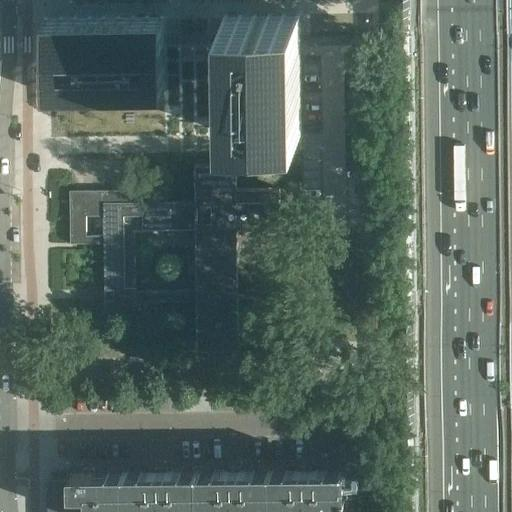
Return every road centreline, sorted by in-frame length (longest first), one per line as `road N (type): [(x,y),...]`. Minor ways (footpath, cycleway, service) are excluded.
road 1 (motorway): [(473,0),(478,511)]
road 2 (tertiary): [(0,380),(0,45)]
road 3 (residential): [(0,430),(296,425)]
